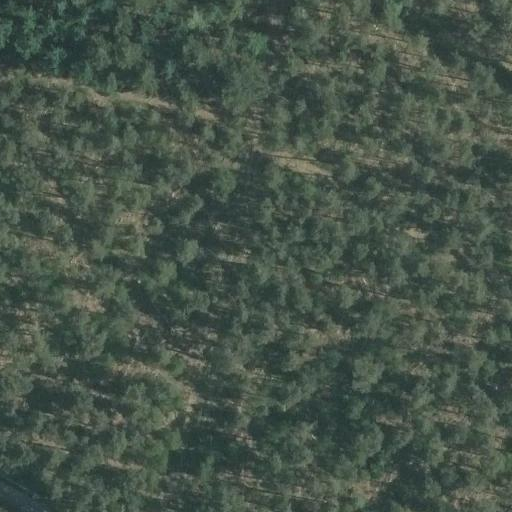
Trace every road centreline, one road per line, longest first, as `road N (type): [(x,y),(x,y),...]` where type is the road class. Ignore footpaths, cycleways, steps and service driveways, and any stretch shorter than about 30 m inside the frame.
road 1 (track): [(170,511),(279,0)]
road 2 (track): [(511,285),(253,140)]
